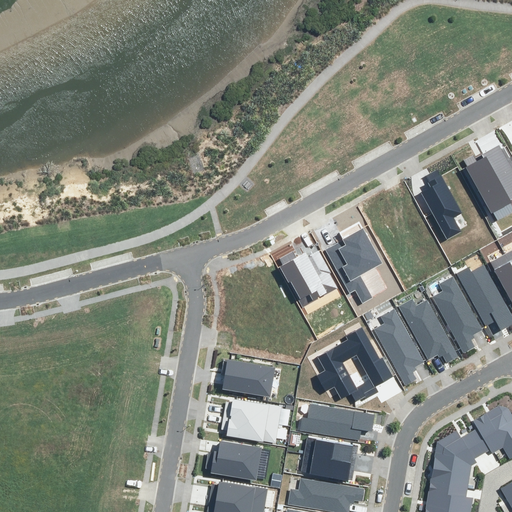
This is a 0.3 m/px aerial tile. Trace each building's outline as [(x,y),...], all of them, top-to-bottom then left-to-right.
[(373,98),(359,103),(376,151),(390,146),(373,98)] [(467,165),(464,166),(494,220),(511,210),(511,205),(510,202),(511,200),(511,170),(498,145),(475,158),(473,154),(464,159),(467,165)] [(441,171),(417,184),(448,239),(463,230),(454,214),(463,210),(441,171)] [(325,249),(348,293),(355,289),(362,303),(373,297),(361,275),(383,263),(361,221),(338,233),(342,240),(325,249)] [(511,249),(493,261),(511,294),(511,249)] [(279,267),(300,307),(337,288),(318,252),(309,257),(306,252),(298,257),(294,250),(278,258),(282,266),(279,267)] [(478,261),(453,274),(484,331),(509,318),(478,261)] [(425,300),(456,357),(476,346),(471,338),(484,331),(453,274),(436,284),(440,292),(425,300)] [(418,295),(394,309),(424,362),(445,352),(449,359),(456,357),(425,300),(422,302),(418,295)] [(386,326),(376,332),(404,381),(419,373),(415,367),(424,362),(394,309),(381,317),(386,326)] [(6,342),(5,358),(21,359),(22,352),(24,352),(19,389),(65,395),(70,357),(99,361),(104,323),(55,316),(54,326),(28,322),(25,344),(6,342)] [(342,335),(345,340),(313,357),(320,369),(314,373),(326,394),(336,388),(342,399),(351,394),(354,400),(367,394),(368,396),(377,392),(374,386),(394,376),(383,356),(380,358),(362,324),(342,335)] [(220,352),(214,382),(267,391),(273,362),(220,352)] [(226,399),(224,412),(279,421),(282,404),(233,396),(232,400),(226,399)] [(303,400),(299,428),(360,436),(364,409),(303,400)] [(478,426),(469,431),(482,452),(491,447),(493,451),(504,445),(510,456),(511,455),(511,411),(508,405),(499,402),(475,416),(474,419),(478,426)] [(224,412),(222,427),(228,428),(228,431),(276,439),(279,421),(224,412)] [(429,488),(467,494),(472,462),(476,460),(474,456),(482,452),(469,431),(462,436),(457,428),(437,439),(429,488)] [(359,442),(304,433),(301,452),(356,461),(359,442)] [(206,446),(203,467),(264,476),(268,443),(224,437),(222,449),(206,446)] [(356,461),(301,452),(298,468),(353,477),(356,461)] [(283,484),(280,504),(337,511),(341,511),(344,493),(352,494),(354,480),(340,477),(339,484),(296,477),(294,486),(283,484)] [(511,478),(500,486),(511,505),(511,478)] [(212,481),(210,494),(265,503),(267,487),(218,479),(218,482),(212,481)] [(467,494),(429,488),(424,511),(469,511),(472,495),(467,494)] [(210,494),(207,509),(214,510),(213,511),(263,511),(265,503),(210,494)]
